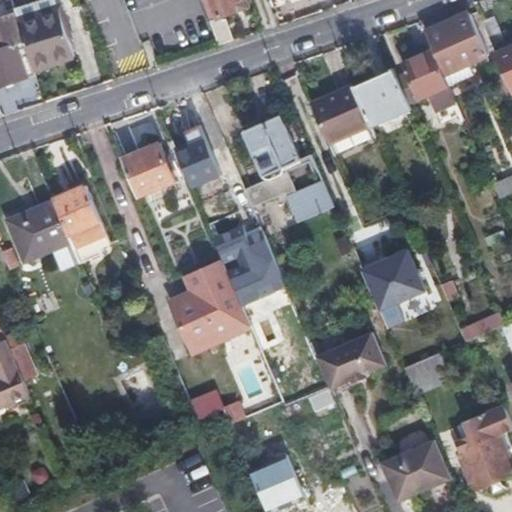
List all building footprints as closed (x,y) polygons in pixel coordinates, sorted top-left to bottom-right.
[(18,11),(39,75),(78,61),(69,27),(73,26),(64,0),(49,0),(18,9),(18,11)] [(204,0),(219,39),(221,44),(231,41),(222,17),(248,7),(245,0),(204,0)] [(0,87),(39,75),(18,11),(0,16),(0,38),(4,49),(0,50),(0,87)] [(470,14),(428,32),(436,51),(446,74),(488,56),(470,14)] [(511,48),(496,55),(511,89),(511,48)] [(437,112),(458,103),(446,74),(436,51),(403,66),(408,76),(400,79),(411,104),(430,96),(437,112)] [(396,69),(356,86),(373,127),(414,111),(411,104),(400,79),(396,69)] [(373,127),(356,86),(314,104),(335,153),(376,136),(373,127)] [(214,116),(204,92),(191,96),(201,122),(214,116)] [(300,163),(281,117),(244,132),(265,177),(244,186),(247,192),(254,208),(287,194),(300,223),(337,207),(325,181),(299,192),(289,167),(300,163)] [(242,183),(228,148),(222,151),(212,130),(182,141),(194,171),(206,166),(217,193),(242,183)] [(161,143),(124,158),(141,196),(177,181),(161,143)] [(511,178),(494,187),(500,201),(511,196),(511,178)] [(242,183),(217,193),(222,203),(247,192),(244,186),(242,183)] [(86,186),(56,198),(57,201),(74,242),(81,257),(110,245),(86,186)] [(10,221),(27,261),(74,242),(57,201),(10,221)] [(19,245),(5,248),(9,267),(23,265),(19,245)] [(410,253),(365,272),(377,299),(389,327),(404,320),(397,305),(427,291),(410,253)] [(253,325),(224,260),(195,273),(203,293),(196,295),(187,299),(179,311),(196,350),(253,325)] [(188,275),(196,295),(203,293),(195,273),(188,275)] [(483,337),(505,328),(499,313),(477,323),(483,337)] [(373,333),(317,356),(323,371),(331,389),(351,381),(352,383),(368,376),(368,374),(387,366),(373,333)] [(6,342),(0,344),(0,409),(29,397),(6,342)] [(296,360),(289,344),(277,348),(284,365),(296,360)] [(441,352),(408,366),(419,392),(452,378),(441,352)] [(226,409),(232,424),(285,401),(272,369),(191,403),(199,422),(226,409)] [(311,395),(316,410),(335,404),(331,389),(311,395)] [(511,467),(500,439),(511,433),(511,422),(500,395),(470,408),(476,422),(467,426),(452,432),(459,445),(455,447),(475,494),(511,478),(511,467)] [(476,422),(470,408),(461,411),(467,426),(476,422)] [(383,462),(399,501),(453,478),(437,439),(383,462)]
